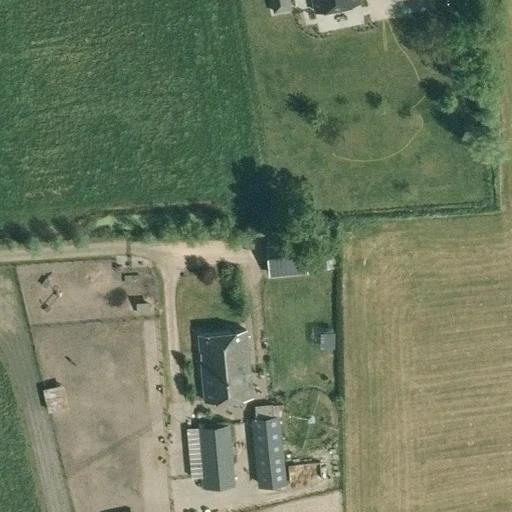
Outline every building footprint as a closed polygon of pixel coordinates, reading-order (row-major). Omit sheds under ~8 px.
[(271,0),(274,12),(292,8),(290,0),(271,0)] [(312,0),(315,12),(360,2),(359,0),(312,0)] [(433,24),(433,14),(415,14),(415,25),(433,24)] [(306,270),(303,243),(267,246),(270,274),(306,270)] [(198,334),(205,400),(253,396),(246,329),(198,334)] [(276,415),(251,418),(258,465),(282,462),(276,415)] [(204,467),(206,480),(228,478),(227,465),(234,464),(232,436),(224,436),(223,424),(198,427),(202,468),(204,467)]
